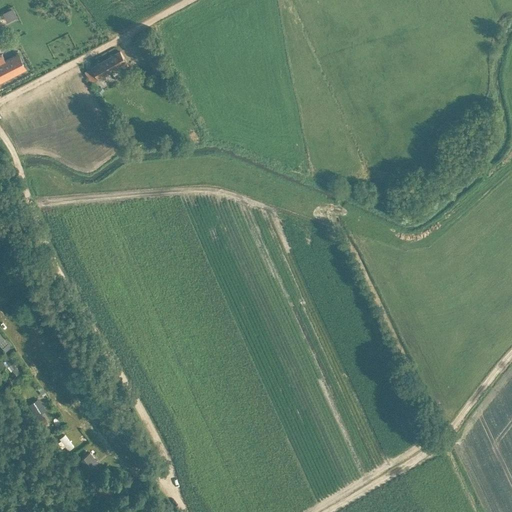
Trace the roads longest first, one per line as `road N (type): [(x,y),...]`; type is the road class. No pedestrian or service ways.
road 1 (track): [(0,128),(66,286),(162,446),(167,486),(181,511)]
road 2 (track): [(328,511),(445,435),(511,356)]
road 3 (track): [(189,0),(0,99)]
